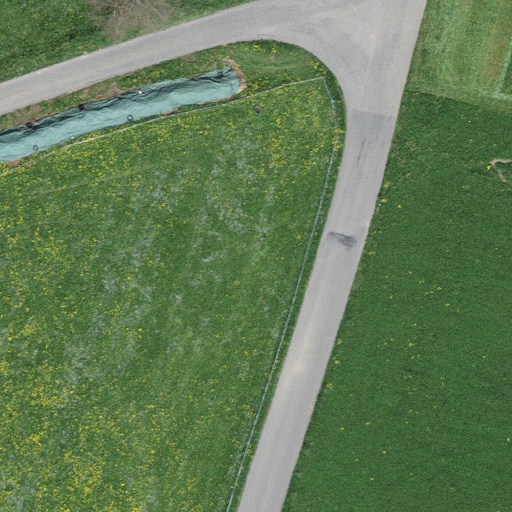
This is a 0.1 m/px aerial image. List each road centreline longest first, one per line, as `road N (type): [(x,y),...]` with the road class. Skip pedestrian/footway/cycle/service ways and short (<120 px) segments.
road 1 (unclassified): [(264,511),(397,29)]
road 2 (unclassified): [(397,29),(312,20),(223,26),(0,100)]
